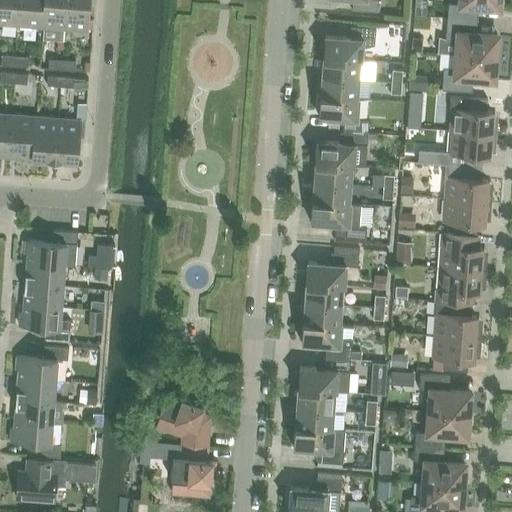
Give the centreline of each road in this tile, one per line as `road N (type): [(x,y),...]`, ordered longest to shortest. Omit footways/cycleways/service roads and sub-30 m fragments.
road 1 (residential): [(285,0),(245,511)]
road 2 (residential): [(113,0),(95,197),(82,207),(0,202)]
